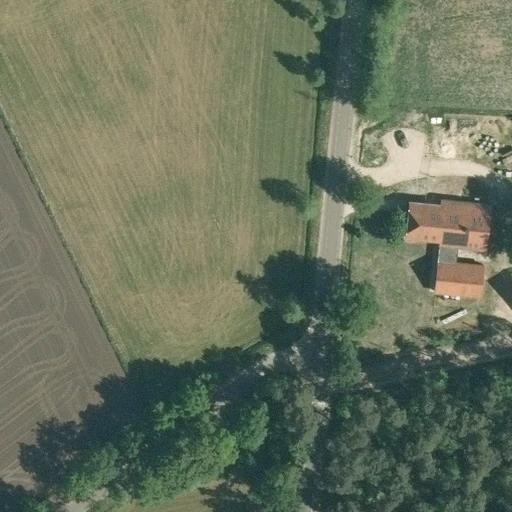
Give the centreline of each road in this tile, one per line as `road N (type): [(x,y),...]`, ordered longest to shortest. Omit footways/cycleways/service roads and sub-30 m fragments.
road 1 (tertiary): [(323,356),(358,0)]
road 2 (unclassified): [(72,511),(243,384),(323,356)]
road 3 (track): [(511,348),(320,390)]
road 4 (tertiary): [(309,511),(323,356)]
